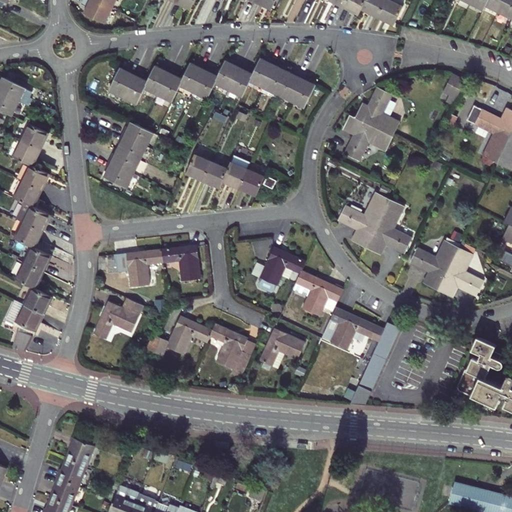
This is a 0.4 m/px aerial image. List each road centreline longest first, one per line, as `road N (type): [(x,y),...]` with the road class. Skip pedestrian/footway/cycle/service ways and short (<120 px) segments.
road 1 (tertiary): [(58,382),(217,413),(511,441)]
road 2 (residential): [(365,57),(318,33),(82,43)]
road 3 (residential): [(511,308),(455,314),(385,294),(344,262),(313,207)]
road 4 (residential): [(62,65),(83,233)]
road 5 (residential): [(83,233),(84,288),(58,382)]
road 6 (residential): [(58,382),(19,511)]
road 7 (residential): [(83,233),(213,218)]
road 8 (residential): [(213,218),(223,298),(260,316)]
